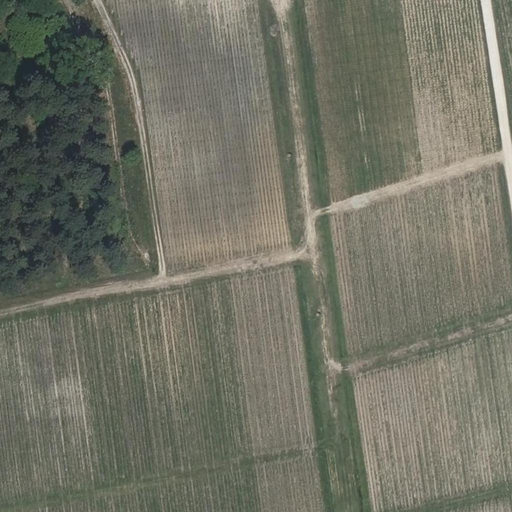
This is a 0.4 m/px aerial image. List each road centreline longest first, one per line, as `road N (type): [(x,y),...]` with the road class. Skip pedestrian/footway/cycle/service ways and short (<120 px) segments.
road 1 (track): [(277,0),(348,511)]
road 2 (track): [(0,511),(340,446)]
road 3 (track): [(0,312),(314,252)]
road 4 (track): [(164,280),(134,78),(98,0)]
road 5 (track): [(511,152),(310,215)]
road 6 (track): [(330,372),(511,320)]
road 7 (track): [(484,0),(511,181)]
